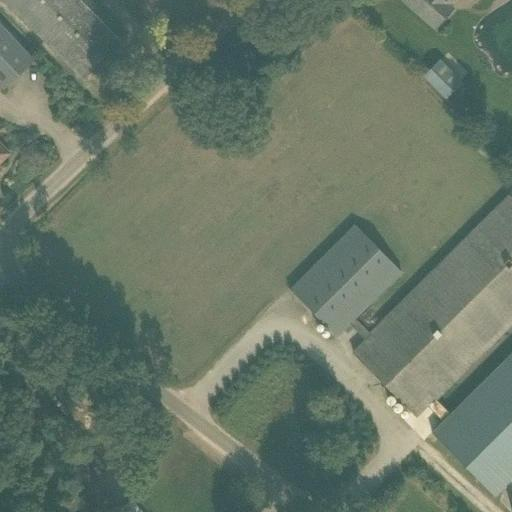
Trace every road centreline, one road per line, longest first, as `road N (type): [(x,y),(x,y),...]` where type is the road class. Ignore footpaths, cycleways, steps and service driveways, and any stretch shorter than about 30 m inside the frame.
road 1 (unclassified): [(328,511),(0,254)]
road 2 (unclassified): [(0,229),(239,0)]
